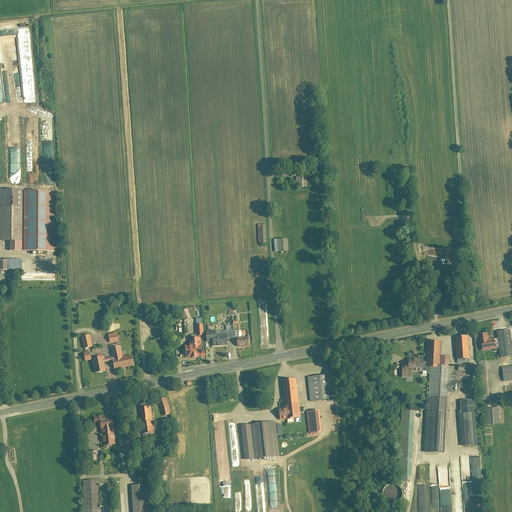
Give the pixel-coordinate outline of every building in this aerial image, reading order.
[(307,176),(296,176),(297,187),(307,187),(307,176)] [(23,189),(0,189),(0,240),(9,240),(9,251),(23,251),(23,191),(23,189)] [(53,251),(53,191),(23,191),(23,251),(53,251)] [(286,238),(274,240),(276,251),(287,250),(286,238)] [(20,270),(20,259),(5,259),(5,261),(5,270),(20,270)] [(187,309),(181,311),(185,320),(191,317),(187,309)] [(511,355),(511,329),(496,332),(497,338),(498,348),(500,357),(511,355)] [(226,334),(215,335),(215,330),(206,331),(207,342),(213,341),(213,346),(227,344),(226,334)] [(117,332),(108,335),(109,342),(118,340),(117,332)] [(487,333),(476,335),(477,341),(480,341),(482,350),(495,348),(493,339),(493,338),(488,339),(487,333)] [(89,335),(81,336),(84,348),(91,347),(89,335)] [(184,345),(185,357),(189,356),(189,357),(196,356),(196,355),(201,355),(201,357),(205,356),(204,351),(201,351),(200,337),(188,339),(189,345),(184,345)] [(247,337),(236,337),(237,347),(248,346),(247,337)] [(468,337),(455,338),(456,359),(469,359),(468,337)] [(426,368),(429,368),(426,453),(443,454),(446,393),(454,394),(455,367),(449,367),(449,357),(441,357),(442,342),(427,342),(426,368)] [(112,359),(122,357),(120,346),(110,348),(112,357),(112,359)] [(113,360),(114,369),(133,366),(131,355),(122,357),(112,359),(113,360)] [(104,356),(92,359),(95,373),(106,371),(104,362),(105,362),(104,358),(104,356)] [(423,359),(409,359),(409,369),(423,369),(423,359)] [(485,361),(478,361),(480,400),(487,400),(485,361)] [(511,366),(501,368),(503,381),(511,380),(511,366)] [(401,369),(401,378),(412,378),(412,370),(401,369)] [(454,381),(470,382),(470,373),(455,373),(454,381)] [(334,375),(308,377),(310,402),(336,399),(334,375)] [(300,416),(295,379),(281,380),(284,408),(279,409),(280,420),(294,418),(294,417),(300,416)] [(171,413),(167,398),(159,400),(163,415),(171,413)] [(476,445),(473,400),(460,401),(460,414),(459,414),(461,446),(476,445)] [(154,433),(151,407),(139,409),(142,435),(154,433)] [(498,409),(484,410),(485,426),(499,425),(498,409)] [(320,410),(307,411),(309,433),(323,432),(320,410)] [(116,446),(113,417),(100,418),(103,448),(116,446)] [(275,422),(241,426),(244,460),(279,456),(275,422)] [(411,479),(413,423),(400,422),(398,478),(411,479)] [(133,452),(131,440),(124,441),(126,453),(133,452)] [(97,450),(87,451),(87,461),(97,460),(97,450)] [(165,460),(157,461),(158,476),(166,476),(165,460)] [(100,511),(98,480),(82,481),(84,511),(100,511)] [(140,511),(148,511),(146,486),(132,487),(133,511),(140,511)]
